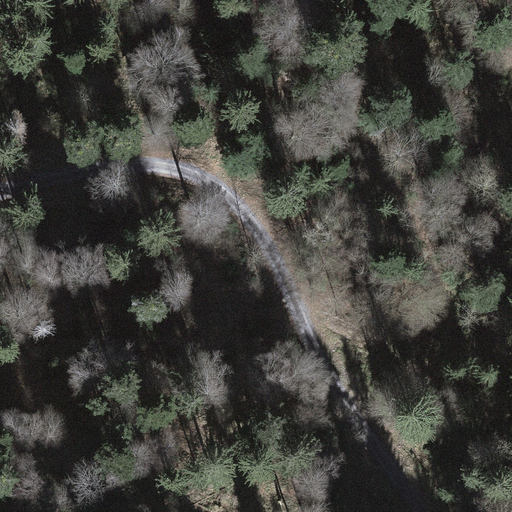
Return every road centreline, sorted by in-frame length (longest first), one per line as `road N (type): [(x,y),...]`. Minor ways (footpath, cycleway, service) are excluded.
road 1 (track): [(0,188),(94,173),(189,170),(249,223),(347,421),(412,511)]
road 2 (track): [(301,0),(339,66),(366,148),(438,258)]
